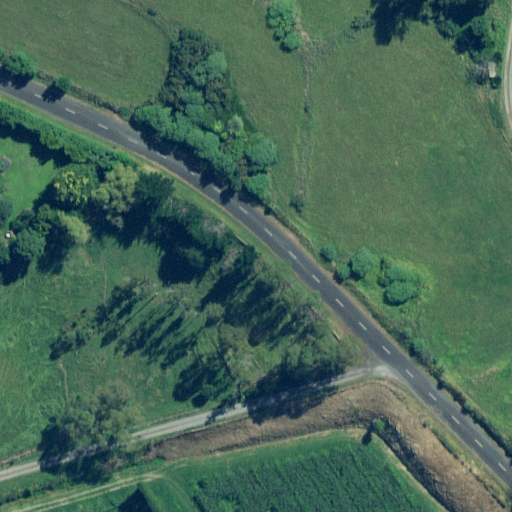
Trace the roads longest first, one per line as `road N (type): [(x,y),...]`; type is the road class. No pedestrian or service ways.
road 1 (residential): [(511,471),(226,186),(0,68)]
road 2 (track): [(511,122),(501,94),(500,50),(511,0)]
